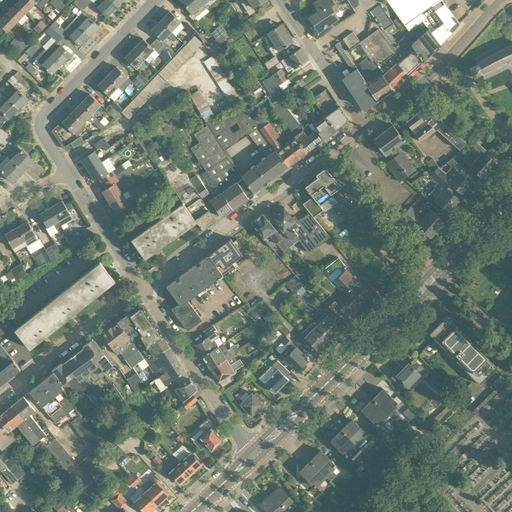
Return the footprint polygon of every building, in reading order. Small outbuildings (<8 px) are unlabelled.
[(35,4),(30,0),(20,0),(16,5),(26,14),(35,4)] [(30,0),(35,4),(40,9),(49,0),(30,0)] [(60,12),(66,7),(58,0),(52,0),(50,3),(60,12)] [(87,6),(80,0),(76,0),(74,3),(82,11),(87,6)] [(116,7),(109,0),(97,0),(94,4),(107,17),(116,7)] [(203,4),(199,0),(181,0),(181,1),(193,16),(199,11),(197,9),(203,4)] [(239,0),(247,12),(253,8),(264,0),(239,0)] [(319,12),(310,19),(318,32),(337,19),(334,14),(337,11),(329,0),(321,0),(314,5),(319,12)] [(355,0),(348,0),(354,9),(359,5),(355,0)] [(422,22),(426,27),(440,45),(459,24),(454,17),(452,14),(441,0),(385,0),(399,18),(409,31),(422,22)] [(26,14),(16,5),(7,14),(17,23),(26,14)] [(423,62),(412,45),(406,37),(405,37),(399,43),(395,38),(394,39),(392,35),(397,31),(393,24),(380,5),(370,12),(381,27),(363,40),(381,65),(392,57),(408,76),(423,62)] [(74,22),(80,27),(89,36),(98,27),(83,12),(74,22)] [(160,21),(171,32),(181,23),(169,12),(160,21)] [(17,23),(7,14),(0,21),(0,25),(13,38),(16,34),(11,29),(17,23)] [(406,35),(408,34),(407,32),(409,31),(399,18),(394,21),(398,29),(401,27),(406,35)] [(56,20),(50,27),(62,38),(67,34),(66,32),(63,30),(64,28),(56,20)] [(41,21),(37,25),(43,30),(47,26),(41,21)] [(176,37),(171,32),(160,21),(151,31),(162,42),(167,37),(171,42),(176,37)] [(440,45),(426,27),(422,22),(409,31),(407,32),(408,34),(411,37),(414,34),(419,39),(432,53),(440,45)] [(192,36),(196,32),(188,24),(184,28),(192,36)] [(43,30),(37,25),(34,29),(39,34),(43,30)] [(281,25),(267,34),(275,45),(268,49),(273,56),(293,43),(281,25)] [(211,34),(216,40),(226,32),(221,26),(211,34)] [(47,51),(61,65),(70,55),(58,44),(62,38),(50,27),(45,32),(56,42),(47,51)] [(70,28),(66,32),(67,34),(79,45),(89,36),(80,27),(75,32),(70,28)] [(226,32),(216,40),(220,44),(230,36),(226,32)] [(360,42),(353,32),(342,40),(350,50),(358,44),(360,42)] [(195,37),(191,41),(199,48),(202,44),(195,37)] [(16,38),(10,44),(20,54),(26,47),(16,38)] [(432,53),(419,39),(412,45),(423,62),(433,53),(432,53)] [(133,49),(145,60),(154,51),(143,40),(133,49)] [(381,65),(363,40),(360,42),(358,44),(368,57),(372,63),(374,61),(384,75),(382,76),(394,91),(409,77),(408,76),(392,57),(381,65)] [(199,48),(191,41),(187,44),(195,52),(199,48)] [(34,43),(26,52),(31,57),(39,48),(34,43)] [(195,52),(187,44),(184,48),(191,56),(195,52)] [(477,65),(469,70),(471,74),(474,79),(482,75),(484,80),(508,68),(508,69),(511,67),(511,45),(501,51),(499,47),(474,60),(477,65)] [(163,51),(171,59),(175,54),(167,46),(163,51)] [(191,56),(184,48),(180,52),(188,59),(191,56)] [(136,69),(145,60),(133,49),(124,58),(136,69)] [(301,49),(281,61),(285,67),(291,64),(294,69),(308,60),(301,49)] [(61,65),(47,51),(46,50),(36,59),(51,74),(61,65)] [(171,59),(163,51),(158,55),(167,63),(171,59)] [(188,59),(180,52),(176,56),(184,63),(188,59)] [(184,63),(176,56),(173,59),(180,67),(184,63)] [(204,63),(206,67),(215,62),(212,57),(204,63)] [(264,65),(268,70),(279,63),(276,57),(264,65)] [(366,85),(377,101),(392,91),(393,92),(394,91),(382,76),(384,75),(374,61),(372,63),(368,57),(358,65),(363,70),(365,69),(371,78),(371,81),(367,84),(366,85)] [(180,67),(173,59),(169,63),(177,71),(180,67)] [(215,62),(206,67),(209,71),(218,66),(215,62)] [(177,71),(169,63),(166,67),(173,74),(177,71)] [(218,66),(209,71),(212,76),(221,70),(218,66)] [(107,77),(118,87),(127,78),(116,67),(107,77)] [(173,74),(166,67),(162,71),(170,78),(173,74)] [(221,70),(212,76),(215,80),(223,75),(221,70)] [(272,76),(278,86),(287,80),(281,70),(272,76)] [(170,78),(162,71),(158,74),(166,82),(170,78)] [(368,108),(377,101),(366,85),(367,84),(361,76),(356,79),(354,75),(352,72),(343,79),(361,106),(368,108)] [(136,78),(145,86),(149,82),(141,74),(136,78)] [(158,75),(154,79),(161,86),(165,83),(158,75)] [(223,75),(215,80),(218,84),(226,79),(223,75)] [(6,98),(18,109),(27,100),(23,95),(28,90),(13,76),(8,81),(15,88),(6,98)] [(278,86),(272,76),(262,83),(272,99),(282,92),(278,86)] [(109,97),(118,87),(107,77),(98,86),(109,97)] [(145,86),(136,78),(132,82),(141,91),(145,86)] [(161,86),(154,79),(150,83),(158,90),(161,86)] [(226,79),(218,84),(220,89),(229,83),(226,79)] [(158,90),(150,83),(147,87),(154,94),(158,90)] [(229,83),(220,89),(223,93),(232,88),(229,83)] [(297,84),(290,88),(295,97),(302,92),(297,84)] [(154,94),(147,87),(143,91),(150,98),(154,94)] [(232,88),(223,93),(226,98),(234,92),(232,88)] [(312,99),(324,116),(335,131),(346,123),(346,118),(327,89),(312,99)] [(150,98),(143,91),(139,94),(147,102),(150,98)] [(190,96),(193,101),(201,95),(199,91),(190,96)] [(234,92),(226,98),(229,102),(237,97),(234,92)] [(241,92),(237,95),(241,102),(250,96),(247,92),(243,95),(241,92)] [(147,102),(139,94),(136,98),(143,105),(147,102)] [(80,104),(92,115),(101,106),(89,95),(80,104)] [(201,95),(193,101),(195,105),(204,100),(201,95)] [(237,97),(229,102),(231,106),(240,101),(237,97)] [(0,110),(9,119),(18,109),(6,98),(0,103),(0,110)] [(143,105),(136,98),(132,102),(139,109),(143,105)] [(204,100),(195,105),(198,110),(207,104),(204,100)] [(109,106),(118,114),(122,109),(114,101),(109,106)] [(128,106),(132,109),(136,113),(139,109),(132,102),(128,106)] [(295,137),(303,131),(280,102),(273,107),(276,112),(295,137)] [(219,145),(224,151),(248,135),(266,158),(255,167),(242,177),(254,193),(288,167),(286,165),(254,121),(242,103),(208,126),(219,145)] [(92,115),(80,104),(71,113),(82,124),(87,120),(92,124),(93,123),(101,131),(104,128),(92,115)] [(207,104),(198,110),(201,114),(209,109),(207,104)] [(437,131),(459,150),(469,139),(430,104),(422,112),(423,113),(419,116),(417,113),(405,122),(420,143),(437,131)] [(118,114),(109,106),(105,110),(114,118),(118,114)] [(121,113),(125,117),(132,109),(128,106),(121,113)] [(132,109),(125,117),(129,120),(136,113),(132,109)] [(209,109),(201,114),(203,119),(212,113),(209,109)] [(162,110),(150,119),(163,137),(175,128),(162,110)] [(323,140),(335,131),(324,116),(317,121),(310,111),(305,114),(311,123),(323,140)] [(82,124),(71,113),(62,123),(75,135),(78,135),(85,127),(82,124)] [(212,113),(203,119),(206,123),(215,118),(212,113)] [(307,153),(295,137),(286,143),(288,145),(282,149),(275,140),(279,137),(262,115),(254,121),(286,165),(288,167),(307,153)] [(323,140),(311,123),(306,128),(303,131),(295,137),(307,153),(323,140)] [(191,149),(206,171),(211,179),(233,210),(249,198),(248,197),(254,193),(242,177),(224,151),(219,145),(208,126),(194,135),(199,144),(191,149)] [(385,156),(386,156),(398,147),(405,142),(393,126),(373,141),(385,156)] [(80,137),(70,144),(73,149),(84,142),(80,137)] [(104,139),(94,145),(97,150),(102,147),(105,151),(110,148),(104,139)] [(144,157),(149,154),(139,139),(135,142),(144,157)] [(192,184),(189,180),(186,176),(184,173),(160,139),(153,144),(164,159),(161,161),(155,153),(150,157),(182,203),(196,223),(203,231),(216,221),(201,199),(202,198),(192,184)] [(463,160),(470,167),(469,167),(483,179),(496,164),(483,153),(485,151),(476,143),(470,151),(463,160)] [(11,161),(22,172),(33,161),(17,146),(7,157),(11,161)] [(398,147),(386,156),(393,165),(388,168),(400,183),(404,180),(416,171),(398,147)] [(88,171),(101,163),(94,152),(81,160),(88,171)] [(436,172),(457,191),(463,195),(472,185),(458,173),(463,168),(452,159),(447,164),(453,170),(447,177),(439,169),(436,172)] [(22,172),(11,161),(1,172),(12,182),(22,172)] [(101,163),(88,171),(95,182),(99,179),(103,185),(125,170),(122,165),(108,174),(101,163)] [(128,168),(125,170),(103,185),(106,190),(102,192),(109,203),(122,195),(132,187),(125,177),(133,172),(130,167),(128,168)] [(315,176),(317,178),(332,198),(333,197),(337,202),(341,200),(355,222),(367,213),(358,204),(332,176),(326,170),(322,170),(315,176)] [(211,179),(206,171),(201,174),(215,192),(212,194),(215,198),(210,201),(222,218),(233,210),(211,179)] [(434,200),(449,214),(456,207),(457,208),(462,203),(453,195),(457,191),(436,172),(431,177),(438,183),(434,188),(440,193),(434,200)] [(189,180),(192,184),(202,198),(209,193),(196,175),(189,180)] [(302,205),(308,213),(312,218),(322,211),(320,207),(332,198),(317,178),(304,188),(312,197),(302,205)] [(122,195),(109,203),(116,214),(129,206),(122,195)] [(62,201),(51,208),(61,226),(72,219),(62,201)] [(196,223),(182,203),(156,221),(171,241),(196,223)] [(276,231),(289,247),(297,241),(298,240),(295,236),(296,235),(291,228),(293,227),(290,223),(292,222),(290,220),(292,219),(291,218),(283,207),(270,217),(279,228),(276,231)] [(61,226),(51,208),(50,208),(39,215),(47,228),(53,225),(55,229),(61,226)] [(414,214),(407,221),(416,228),(417,226),(431,238),(444,223),(430,211),(422,221),(414,214)] [(312,218),(308,213),(297,222),(293,216),(291,218),(292,219),(290,220),(292,222),(290,223),(293,227),(291,228),(296,235),(295,236),(298,240),(297,241),(307,255),(328,238),(312,218)] [(289,247),(276,231),(263,215),(250,224),(269,247),(274,243),(281,252),(289,247)] [(145,259),(171,241),(156,221),(131,240),(145,259)] [(27,222),(16,229),(26,247),(38,240),(27,222)] [(26,247),(16,229),(5,235),(15,253),(26,247)] [(79,233),(73,236),(78,244),(84,241),(79,233)] [(208,256),(223,275),(232,268),(229,265),(242,255),(240,252),(244,249),(237,240),(233,243),(231,239),(208,256)] [(50,247),(56,257),(62,254),(56,244),(50,247)] [(50,247),(45,250),(51,260),(56,257),(50,247)] [(46,263),(41,254),(34,258),(40,267),(46,263)] [(223,275),(208,256),(208,255),(166,286),(176,300),(174,302),(177,306),(186,299),(188,301),(223,275)] [(71,285),(86,305),(115,282),(99,263),(71,285)] [(15,268),(21,278),(27,275),(21,264),(15,268)] [(21,278),(15,268),(10,271),(16,281),(21,278)] [(358,306),(369,296),(360,288),(362,287),(347,271),(337,281),(335,283),(345,293),(336,302),(330,295),(324,301),(335,314),(340,309),(350,320),(361,309),(358,306)] [(289,289),(299,281),(294,276),(285,284),(289,289)] [(299,281),(289,289),(293,294),(303,286),(299,281)] [(71,285),(43,308),(58,327),(86,305),(71,285)] [(202,320),(188,301),(186,299),(177,306),(171,309),(187,331),(202,320)] [(142,351),(163,338),(158,329),(143,308),(138,307),(129,314),(141,331),(132,336),(136,341),(142,351)] [(58,327),(43,308),(14,331),(30,350),(58,327)] [(0,336),(12,328),(0,313),(0,336)] [(141,331),(129,314),(118,322),(133,343),(136,341),(132,336),(141,331)] [(317,327),(329,340),(340,329),(325,314),(319,320),(322,322),(317,327)] [(446,316),(428,334),(432,337),(452,358),(455,355),(456,357),(458,359),(455,361),(479,385),(497,368),(471,342),(469,344),(466,341),(468,339),(446,316)] [(133,343),(118,322),(102,335),(114,350),(118,355),(120,354),(131,368),(144,359),(133,343)] [(277,328),(285,336),(290,332),(282,323),(277,328)] [(202,357),(218,347),(218,346),(214,340),(218,337),(215,333),(218,331),(213,325),(203,332),(207,338),(195,346),(202,357)] [(329,340),(317,327),(312,332),(308,328),(302,334),(318,351),(329,340)] [(149,360),(169,347),(163,338),(142,351),(149,360)] [(295,347),(287,338),(282,343),(287,348),(280,355),(285,359),(297,371),(307,362),(301,356),(303,353),(296,346),(295,347)] [(98,375),(103,371),(104,374),(113,367),(92,340),(83,347),(84,349),(62,366),(61,364),(52,371),(54,372),(63,385),(66,382),(76,395),(100,377),(98,375)] [(0,387),(20,371),(0,345),(0,387)] [(185,372),(169,347),(149,360),(166,387),(171,384),(170,382),(185,372)] [(218,347),(202,357),(210,370),(226,359),(237,353),(233,347),(223,354),(218,347)] [(255,366),(261,363),(257,357),(252,361),(255,366)] [(226,359),(210,370),(223,388),(232,382),(229,377),(237,372),(236,370),(244,365),(240,360),(231,366),(226,359)] [(270,369),(261,379),(275,393),(288,380),(285,377),(290,373),(279,361),(274,366),(277,369),(274,373),(270,369)] [(409,364),(397,376),(408,387),(420,375),(419,374),(423,370),(415,362),(411,366),(409,364)] [(61,386),(63,385),(54,372),(41,383),(62,407),(68,414),(76,408),(61,386)] [(136,393),(146,387),(136,373),(127,379),(136,393)] [(496,388),(505,380),(501,376),(492,384),(496,388)] [(183,402),(192,394),(196,391),(189,380),(179,386),(176,383),(166,390),(169,395),(176,391),(183,402)] [(41,383),(29,393),(56,424),(68,414),(62,407),(41,383)] [(372,400),(388,416),(399,405),(383,390),(379,394),(378,393),(372,400)] [(254,391),(240,405),(251,416),(263,405),(260,402),(263,400),(254,391)] [(192,394),(183,402),(181,403),(187,410),(197,401),(192,394)] [(12,406),(45,445),(55,437),(47,428),(48,427),(46,424),(43,427),(31,414),(35,411),(23,397),(12,406)] [(388,416),(372,400),(366,406),(362,411),(377,426),(388,416)] [(0,416),(0,422),(8,433),(14,428),(15,430),(18,428),(33,446),(34,446),(42,455),(48,449),(45,445),(12,406),(0,416)] [(440,424),(453,412),(447,406),(435,419),(440,424)] [(414,415),(408,420),(412,424),(418,419),(414,415)] [(71,422),(74,427),(84,420),(81,416),(71,422)] [(203,433),(193,442),(201,450),(206,446),(212,452),(223,441),(210,428),(213,425),(209,418),(198,428),(203,433)] [(434,432),(438,427),(429,418),(425,422),(434,432)] [(84,420),(74,427),(78,432),(87,425),(84,420)] [(367,436),(352,420),(348,425),(347,424),(341,431),(360,451),(368,443),(369,442),(369,441),(369,440),(368,440),(366,437),(367,436)] [(0,458),(18,480),(25,474),(6,450),(14,443),(12,441),(14,440),(8,433),(0,422),(0,458)] [(143,423),(134,431),(144,442),(153,434),(143,423)] [(87,425),(78,432),(82,437),(91,430),(87,425)] [(91,430),(82,437),(85,442),(94,435),(91,430)] [(360,451),(341,431),(335,437),(331,441),(346,457),(347,456),(351,460),(360,451)] [(94,435),(85,442),(89,447),(98,440),(94,435)] [(180,444),(185,440),(180,435),(175,439),(180,444)] [(45,445),(48,449),(48,450),(58,441),(55,437),(45,445)] [(92,452),(101,445),(98,440),(89,447),(92,452)] [(58,441),(48,450),(52,454),(62,446),(58,441)] [(92,452),(77,465),(68,473),(76,482),(107,454),(101,445),(92,452)] [(62,446),(52,454),(56,459),(66,451),(62,446)] [(117,446),(109,453),(119,465),(128,457),(117,446)] [(177,460),(191,475),(201,465),(187,450),(177,460)] [(66,451),(56,459),(60,463),(70,455),(66,451)] [(310,461),(325,477),(336,467),(320,452),(316,456),(315,455),(310,461)] [(70,455),(60,463),(64,468),(74,460),(70,455)] [(156,457),(152,460),(157,466),(161,463),(156,457)] [(18,480),(0,458),(0,470),(12,485),(18,480)] [(74,460),(64,468),(68,473),(77,465),(74,460)] [(180,485),(191,475),(177,460),(166,469),(180,485)] [(325,477),(310,461),(303,468),(304,468),(299,472),(315,488),(325,477)] [(414,461),(408,466),(416,474),(421,468),(414,461)] [(90,469),(76,482),(82,489),(97,477),(90,469)] [(145,493),(157,506),(169,495),(153,477),(145,485),(141,480),(136,475),(132,479),(137,484),(141,488),(145,493)] [(137,484),(132,479),(128,482),(133,487),(137,484)] [(279,487),(260,505),(265,511),(264,511),(281,511),(292,502),(279,487)] [(60,498),(65,503),(71,509),(72,510),(76,506),(65,493),(60,498)] [(120,510),(128,502),(119,493),(111,501),(120,510)] [(150,511),(157,506),(145,493),(134,504),(141,511),(150,511)] [(53,505),(58,510),(65,503),(60,498),(53,505)] [(65,503),(58,510),(59,511),(66,511),(71,509),(65,503)]
